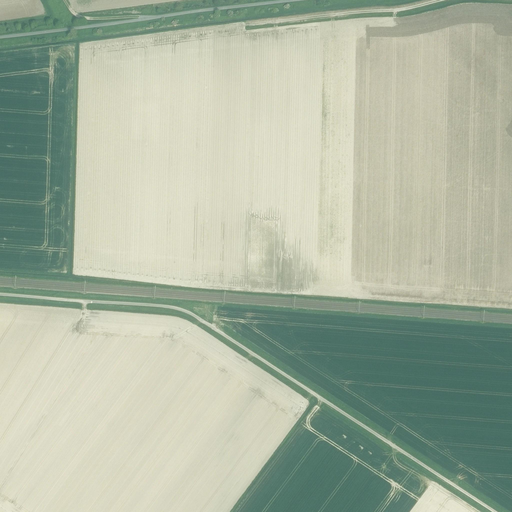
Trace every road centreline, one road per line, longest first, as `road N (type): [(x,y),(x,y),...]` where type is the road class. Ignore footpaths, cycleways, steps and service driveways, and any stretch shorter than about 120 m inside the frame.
road 1 (unclassified): [(494,511),(180,309),(0,293)]
road 2 (unclassified): [(295,0),(0,36)]
